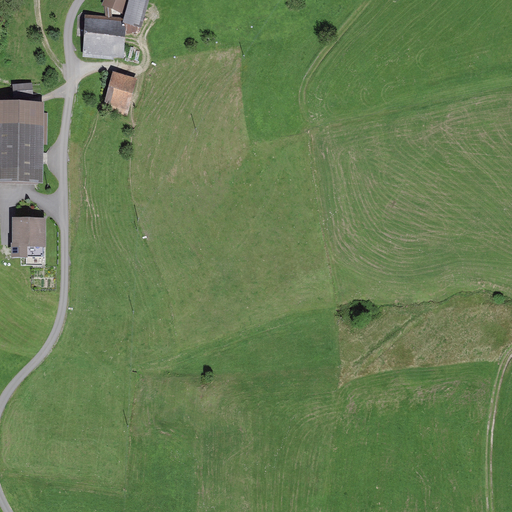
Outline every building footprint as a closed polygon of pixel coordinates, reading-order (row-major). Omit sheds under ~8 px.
[(108,0),(107,5),(125,12),(129,0),(108,0)] [(148,0),(134,0),(128,23),(141,26),(148,0)] [(89,20),(88,55),(124,55),(125,20),(89,20)] [(118,77),(110,104),(129,109),(136,82),(118,77)] [(33,96),(32,83),(12,84),(13,98),(33,96)] [(0,182),(43,183),(44,145),(47,145),(48,113),(44,113),(44,102),(0,101),(0,182)] [(45,224),(20,223),(20,247),(45,247),(45,224)]
